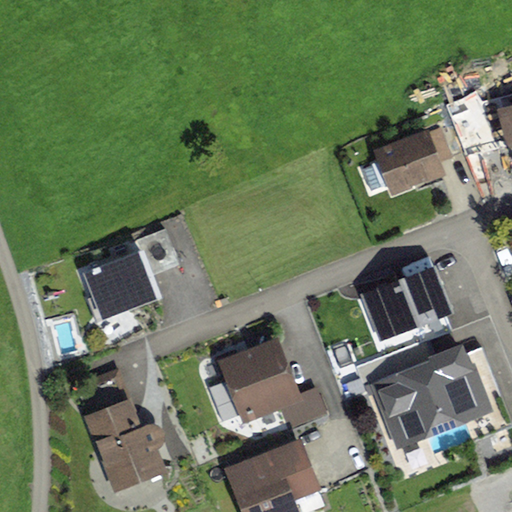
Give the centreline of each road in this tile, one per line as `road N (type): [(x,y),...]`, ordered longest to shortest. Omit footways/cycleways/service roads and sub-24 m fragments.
road 1 (residential): [(466,223),(113,363)]
road 2 (track): [(0,244),(39,394),(40,511)]
road 3 (residential): [(466,223),(511,334)]
